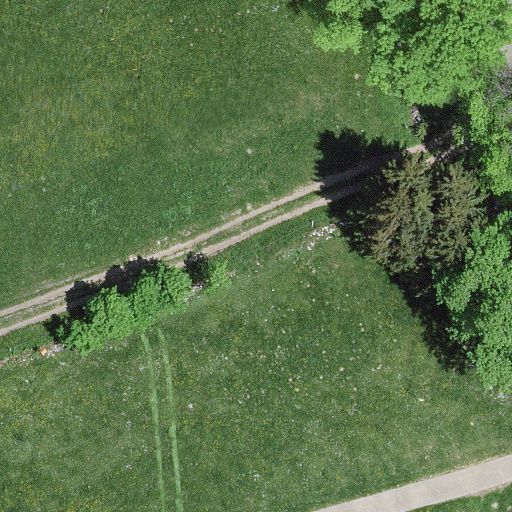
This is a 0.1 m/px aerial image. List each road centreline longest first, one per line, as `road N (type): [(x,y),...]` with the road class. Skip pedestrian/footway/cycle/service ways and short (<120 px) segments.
road 1 (track): [(511,110),(0,320)]
road 2 (track): [(363,511),(511,468)]
